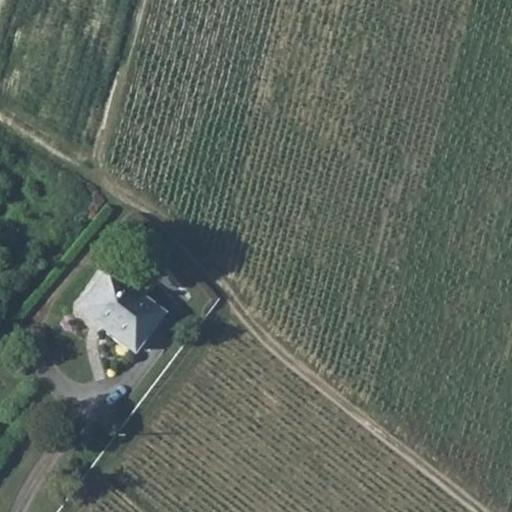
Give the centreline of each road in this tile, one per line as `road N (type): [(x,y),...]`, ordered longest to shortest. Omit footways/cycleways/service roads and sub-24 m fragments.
road 1 (track): [(91,167),(155,217),(256,330),(481,511)]
road 2 (track): [(140,0),(91,167),(0,115)]
